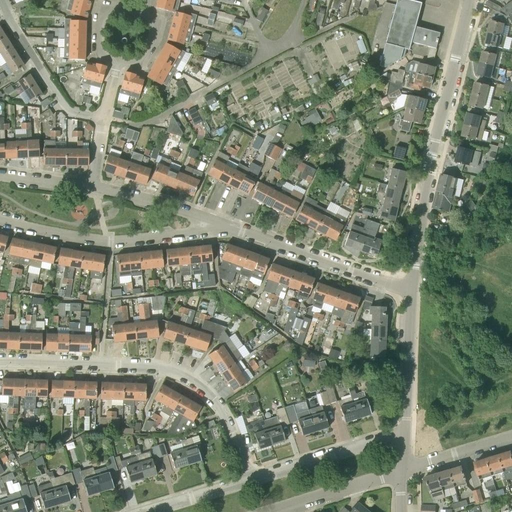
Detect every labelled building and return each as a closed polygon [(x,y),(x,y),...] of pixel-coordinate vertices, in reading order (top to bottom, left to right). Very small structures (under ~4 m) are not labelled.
[(69,0),(69,1),(75,2),(74,4),(89,9),(91,0),(69,0)] [(176,13),(179,2),(174,1),(174,3),(163,0),(158,0),(156,8),(175,13),(176,13)] [(369,0),(367,10),(377,7),(377,4),(375,3),(375,0),(384,0),(386,1),(386,0),(369,0)] [(409,0),(397,0),(379,67),(385,68),(403,58),(405,50),(408,51),(411,42),(429,47),(427,58),(434,60),(434,58),(433,57),(440,33),(415,27),(421,3),(409,0)] [(89,9),(74,4),(75,2),(69,1),(67,10),(72,11),(71,14),(86,18),(89,9)] [(333,1),(331,8),(337,10),(339,3),(333,1)] [(491,9),(507,16),(508,17),(511,13),(511,1),(502,9),(501,7),(489,1),(486,6),(491,9)] [(31,12),(29,8),(29,7),(20,11),(22,17),(31,12)] [(261,22),(268,11),(262,8),(256,19),(261,22)] [(507,16),(491,9),(489,14),(505,22),(508,17),(507,16)] [(175,13),(173,22),(188,26),(188,24),(194,26),(196,16),(191,14),(190,16),(176,13),(175,13)] [(320,27),(324,15),(319,13),(315,25),(320,27)] [(215,20),(208,18),(206,25),(214,26),(215,20)] [(243,21),(234,18),(232,25),(241,27),(243,21)] [(64,28),(70,29),(70,31),(85,31),(86,21),(71,21),(71,19),(65,19),(64,28)] [(488,33),(501,36),(504,24),(491,21),(488,33)] [(191,35),(194,26),(188,24),(188,26),(173,22),(170,31),(185,35),(186,33),(191,35)] [(312,26),(302,30),(304,35),(314,31),(312,26)] [(64,28),(64,38),(70,38),(70,40),(85,41),(85,31),(70,31),(70,29),(64,28)] [(191,35),(186,33),(185,35),(170,31),(168,41),(183,45),(183,43),(189,44),(191,35)] [(508,38),(501,36),(488,33),(485,44),(505,49),(508,38)] [(0,53),(11,46),(5,37),(0,40),(0,53)] [(64,38),(64,48),(69,48),(69,50),(85,50),(85,41),(70,40),(70,38),(64,38)] [(366,50),(362,39),(356,41),(360,52),(366,50)] [(161,52),(175,60),(176,58),(181,61),(186,53),(181,50),(180,51),(166,44),(161,52)] [(11,46),(0,53),(6,63),(17,56),(11,46)] [(69,48),(64,48),(64,58),(69,58),(69,60),(85,60),(85,50),(69,50),(69,48)] [(161,52),(157,61),(170,68),(171,67),(176,69),(181,61),(176,58),(175,60),(161,52)] [(480,63),(500,68),(503,57),(483,52),(480,63)] [(17,56),(6,63),(12,73),(24,66),(17,56)] [(157,61),(152,69),(166,77),(167,75),(172,78),(176,69),(171,67),(170,68),(157,61)] [(405,65),(404,71),(405,71),(410,73),(416,74),(432,78),(435,68),(419,63),(419,62),(413,61),(405,65)] [(90,86),(96,65),(87,63),(81,83),(90,86)] [(500,69),(500,68),(480,63),(477,75),(491,78),(492,74),(498,76),(500,69)] [(96,65),(90,86),(100,88),(106,67),(96,64),(96,65)] [(220,74),(209,68),(207,74),(217,79),(220,74)] [(172,78),(167,75),(166,77),(152,69),(147,78),(161,85),(162,84),(167,87),(172,78)] [(389,82),(395,83),(396,81),(402,82),(405,71),(404,71),(398,69),(397,73),(391,72),(389,82)] [(129,97),(135,76),(135,75),(125,72),(120,94),(129,97)] [(320,80),(317,73),(312,76),(315,82),(320,80)] [(432,78),(416,74),(410,73),(408,83),(411,84),(410,88),(420,91),(421,87),(429,89),(432,78)] [(18,95),(24,92),(35,84),(29,75),(12,85),(18,95)] [(135,76),(129,97),(139,99),(144,79),(135,76)] [(355,82),(353,78),(344,82),(346,87),(355,82)] [(395,83),(389,82),(386,96),(398,89),(399,91),(400,88),(402,82),(396,81),(395,83)] [(473,94),(492,99),(495,88),(476,83),(473,94)] [(35,84),(24,92),(30,102),(42,94),(35,84)] [(11,86),(4,90),(7,95),(14,91),(11,86)] [(185,86),(182,88),(180,88),(184,98),(190,95),(185,86)] [(398,89),(386,96),(390,102),(402,95),(399,91),(398,89)] [(204,98),(208,106),(216,102),(212,94),(204,98)] [(492,99),(473,94),(470,105),(489,110),(492,99)] [(406,107),(423,112),(426,100),(407,95),(404,106),(404,107),(406,107)] [(50,103),(47,99),(40,103),(43,107),(50,103)] [(423,112),(406,107),(404,117),(401,116),(399,125),(401,125),(400,130),(409,132),(412,121),(420,124),(423,112)] [(196,108),(188,112),(195,125),(202,122),(196,108)] [(278,108),(269,113),(272,120),(282,115),(278,108)] [(53,115),(49,109),(40,115),(40,123),(53,115)] [(321,121),(316,112),(305,118),(306,120),(301,123),(305,130),(321,121)] [(336,120),(333,112),(328,114),(331,118),(325,121),(326,124),(336,120)] [(361,129),(356,119),(359,118),(356,112),(350,115),(357,131),(361,129)] [(465,125),(485,130),(488,118),(468,113),(465,125)] [(183,133),(172,115),(167,132),(181,137),(183,133)] [(262,125),(260,121),(252,126),(254,129),(262,125)] [(26,129),(26,135),(27,141),(27,158),(39,157),(38,140),(32,141),(31,123),(27,123),(25,123),(26,129)] [(280,124),(277,129),(282,132),(285,127),(280,124)] [(485,130),(465,125),(462,136),(482,142),(485,130)] [(373,132),(370,126),(364,129),(367,135),(373,132)] [(77,137),(77,132),(73,131),(73,127),(66,127),(66,137),(77,137)] [(223,127),(216,131),(219,136),(225,132),(223,127)] [(134,131),(127,129),(125,138),(131,140),(134,131)] [(274,134),(270,143),(276,146),(280,138),(274,134)] [(15,136),(16,141),(16,159),(27,158),(27,141),(26,135),(15,136)] [(258,137),(253,147),(258,150),(264,140),(258,137)] [(5,142),(6,159),(16,159),(16,141),(5,142)] [(54,166),(55,149),(55,143),(43,143),(43,166),(54,166)] [(77,149),(77,166),(88,166),(89,149),(82,149),(82,143),(77,143),(77,149)] [(270,158),(276,146),(270,143),(264,155),(270,158)] [(236,145),(234,150),(231,155),(235,158),(241,147),(236,145)] [(276,146),(270,158),(276,161),(282,149),(276,146)] [(406,148),(396,146),(393,158),(403,160),(406,148)] [(473,146),(473,147),(474,148),(473,151),(460,148),(456,162),(477,167),(481,153),(482,149),(473,146)] [(114,175),(119,159),(121,152),(111,148),(103,171),(114,175)] [(159,150),(153,148),(150,158),(156,160),(159,150)] [(55,149),(54,166),(66,166),(66,149),(55,149)] [(77,166),(77,149),(66,149),(66,166),(77,166)] [(218,180),(226,166),(230,158),(219,152),(208,175),(218,180)] [(129,162),(130,162),(124,178),(135,182),(140,166),(143,156),(133,153),(129,162)] [(124,178),(130,162),(129,162),(119,159),(114,175),(124,178)] [(162,184),(171,161),(167,159),(164,166),(158,164),(152,179),(162,184)] [(302,172),(306,165),(296,160),(292,167),(302,172)] [(172,188),(179,172),(181,165),(171,161),(162,184),(172,188)] [(252,162),(249,168),(237,190),(248,195),(262,168),(252,162)] [(239,164),(235,171),(228,185),(237,190),(249,168),(239,164)] [(382,165),(374,164),(373,170),(381,172),(382,165)] [(306,165),(302,172),(299,177),(310,183),(316,170),(306,165)] [(140,166),(135,182),(146,185),(151,169),(140,166)] [(226,166),(218,180),(228,185),(235,171),(226,166)] [(183,192),(192,169),(187,167),(184,174),(179,172),(172,188),(183,192)] [(262,203),(269,188),(278,172),(271,168),(263,185),(259,183),(251,197),(262,203)] [(192,169),(183,192),(193,196),(203,173),(192,169)] [(388,185),(402,188),(406,172),(392,169),(388,185)] [(326,176),(320,174),(317,181),(322,184),(326,176)] [(438,191),(443,193),(452,205),(452,203),(454,204),(457,189),(454,188),(457,178),(442,175),(438,191)] [(402,188),(388,185),(382,184),(380,192),(377,191),(376,199),(385,201),(398,205),(402,188)] [(350,187),(346,194),(352,197),(356,190),(350,187)] [(279,193),(269,188),(262,203),(271,208),(279,193)] [(281,188),(279,193),(271,208),(281,213),(291,193),(281,188)] [(292,190),(291,193),(281,213),(291,218),(303,196),(292,190)] [(457,212),(452,205),(443,193),(438,191),(433,209),(449,213),(450,212),(452,213),(457,220),(461,217),(457,212)] [(305,225),(313,210),(317,203),(307,198),(295,220),(305,225)] [(398,205),(385,201),(380,218),(394,221),(398,205)] [(457,212),(461,217),(462,218),(477,207),(472,201),(457,212)] [(328,204),(323,215),(315,230),(325,235),(336,213),(338,209),(328,204)] [(323,215),(313,210),(305,225),(315,230),(323,215)] [(336,213),(325,235),(335,241),(347,218),(336,213)] [(365,238),(368,229),(372,221),(367,219),(364,227),(363,230),(352,226),(350,232),(345,245),(361,251),(365,238)] [(0,234),(0,252),(3,253),(8,237),(0,234)] [(393,239),(385,237),(383,244),(391,246),(393,239)] [(18,264),(23,240),(12,238),(7,261),(18,264)] [(365,238),(361,251),(369,254),(369,252),(377,255),(382,241),(373,238),(373,240),(365,238)] [(34,243),(23,240),(18,264),(29,266),(34,243)] [(40,268),(41,261),(44,245),(34,243),(29,266),(40,268)] [(226,280),(237,247),(227,243),(221,259),(228,262),(226,266),(223,265),(218,266),(220,278),(226,280)] [(44,245),(41,261),(53,264),(56,247),(44,245)] [(199,246),(201,263),(213,262),(211,245),(199,246)] [(202,273),(201,263),(199,246),(188,248),(191,270),(191,274),(202,273)] [(237,247),(226,280),(226,281),(232,283),(236,272),(240,273),(248,251),(237,247)] [(66,285),(71,250),(60,248),(58,265),(65,266),(62,284),(66,285)] [(178,249),(179,266),(180,271),(191,270),(188,248),(178,249)] [(179,266),(178,249),(166,250),(168,267),(179,266)] [(66,285),(65,290),(64,297),(69,298),(74,267),(79,268),(82,252),(71,250),(66,285)] [(150,252),(152,269),(164,267),(162,250),(150,252)] [(248,251),(240,273),(239,274),(250,278),(250,276),(258,255),(248,251)] [(91,270),(93,253),(82,252),(79,268),(91,270)] [(139,253),(141,270),(152,269),(150,252),(139,253)] [(93,253),(91,270),(92,270),(90,278),(101,280),(105,255),(93,253)] [(128,254),(130,271),(130,275),(131,276),(142,275),(141,270),(139,253),(128,254)] [(117,255),(119,277),(130,275),(130,271),(128,254),(117,255)] [(258,255),(250,276),(261,280),(269,259),(258,255)] [(272,300),(283,267),(272,263),(267,280),(268,280),(266,288),(264,287),(263,291),(269,293),(267,298),(272,300)] [(15,278),(17,268),(12,267),(7,291),(12,292),(15,278)] [(283,267),(272,300),(276,302),(281,290),(286,292),(288,287),(294,271),(283,267)] [(294,271),(288,287),(298,291),(304,275),(294,271)] [(213,274),(202,275),(202,281),(203,281),(204,287),(215,285),(213,274)] [(304,275),(298,291),(296,296),(307,300),(315,279),(304,275)] [(248,282),(246,287),(254,290),(260,286),(248,282)] [(320,309),(323,302),(328,287),(318,283),(312,299),(313,299),(312,301),(313,306),(320,309)] [(339,290),(328,287),(323,302),(333,306),(339,290)] [(339,290),(333,306),(331,314),(341,317),(350,294),(339,290)] [(257,299),(248,294),(243,303),(252,308),(257,299)] [(340,322),(338,327),(336,332),(343,334),(344,329),(343,329),(345,323),(351,325),(360,298),(350,294),(341,317),(340,322)] [(164,309),(165,295),(151,297),(152,303),(152,310),(153,310),(154,311),(164,309)] [(204,320),(200,332),(195,348),(206,351),(211,335),(204,333),(210,316),(212,317),(217,301),(210,299),(205,315),(204,320)] [(126,341),(121,307),(121,300),(114,300),(115,308),(117,307),(119,325),(112,326),(114,342),(126,341)] [(81,311),(81,303),(70,303),(70,311),(81,311)] [(147,338),(143,304),(139,305),(141,322),(134,323),(137,340),(147,338)] [(143,304),(147,338),(159,337),(157,321),(150,321),(148,304),(143,304)] [(137,340),(134,323),(129,324),(127,306),(121,307),(126,341),(137,340)] [(372,323),(386,324),(386,315),(385,315),(385,307),(371,306),(370,315),(372,315),(372,323)] [(291,325),(292,326),(295,318),(298,309),(297,309),(292,307),(290,311),(285,325),(283,331),(288,335),(291,325)] [(3,326),(0,326),(0,349),(8,350),(8,333),(9,321),(9,315),(9,308),(5,308),(5,315),(4,315),(3,326)] [(184,308),(183,314),(179,325),(174,341),(185,345),(190,328),(184,327),(187,315),(189,309),(184,308)] [(279,323),(285,325),(290,311),(283,309),(279,323)] [(81,311),(80,330),(79,352),(91,352),(91,344),(99,345),(99,332),(91,332),(91,336),(85,335),(86,317),(88,317),(88,312),(81,311)] [(271,323),(273,319),(274,315),(267,313),(265,318),(271,323)] [(30,333),(30,350),(42,351),(42,329),(35,329),(36,316),(31,316),(30,316),(30,322),(30,324),(30,333)] [(310,319),(303,317),(299,330),(306,332),(310,319)] [(174,341),(179,325),(168,322),(163,338),(174,341)] [(386,324),(372,323),(371,340),(385,341),(386,324)] [(30,350),(30,333),(30,324),(26,324),(25,333),(19,333),(19,350),(30,350)] [(195,348),(200,332),(190,328),(185,345),(195,348)] [(69,335),(68,352),(79,352),(80,330),(69,330),(69,335)] [(215,365),(237,349),(224,331),(218,339),(222,346),(208,355),(215,365)] [(8,350),(19,350),(19,333),(8,333),(8,350)] [(57,351),(57,334),(46,334),(46,351),(57,351)] [(68,352),(69,335),(57,334),(57,351),(68,352)] [(385,341),(371,340),(370,357),(384,357),(385,341)] [(221,374),(235,364),(243,359),(237,349),(215,365),(221,374)] [(341,352),(333,350),(331,357),(339,359),(341,352)] [(256,363),(251,367),(254,370),(264,363),(261,359),(256,363)] [(221,374),(227,383),(241,373),(235,364),(221,374)] [(359,371),(352,369),(349,376),(357,378),(359,371)] [(241,373),(227,383),(234,392),(247,383),(241,373)] [(13,420),(13,414),(14,379),(3,379),(2,396),(9,396),(8,420),(13,420)] [(24,402),(24,396),(25,380),(14,379),(13,414),(18,414),(18,402),(24,402)] [(25,380),(24,396),(30,397),(29,415),(35,415),(35,409),(35,397),(36,380),(25,380)] [(36,380),(35,397),(47,397),(48,380),(36,380)] [(62,398),(63,381),(52,381),(51,397),(62,398)] [(74,398),(74,381),(63,381),(62,398),(74,398)] [(74,381),(74,398),(84,399),(85,382),(74,381)] [(85,382),(84,399),(84,410),(84,416),(89,416),(90,399),(96,399),(97,382),(85,382)] [(111,400),(112,383),(101,382),(101,399),(111,400)] [(326,391),(330,403),(336,401),(331,382),(324,385),(326,391)] [(112,383),(111,400),(122,400),(123,383),(112,383)] [(123,383),(122,400),(122,406),(130,406),(134,406),(134,405),(134,384),(123,383)] [(134,384),(134,405),(138,405),(138,401),(146,401),(146,384),(134,384)] [(164,405),(172,390),(162,384),(154,399),(164,405)] [(352,397),(358,418),(371,414),(367,399),(360,401),(358,393),(356,394),(353,386),(348,388),(352,397)] [(171,416),(171,415),(182,396),(172,390),(164,405),(161,411),(171,416)] [(330,403),(326,391),(319,393),(323,405),(330,403)] [(247,397),(250,403),(258,401),(255,394),(247,397)] [(192,401),(182,396),(171,415),(175,418),(166,434),(179,434),(175,431),(192,401)] [(358,418),(352,397),(339,401),(345,423),(358,418)] [(192,401),(175,431),(179,434),(196,427),(193,421),(202,407),(192,401)] [(309,410),(315,432),(329,428),(322,406),(309,410)] [(289,424),(284,408),(277,410),(279,416),(265,420),(272,445),(285,441),(281,426),(282,426),(289,424)] [(315,432),(309,410),(296,414),(302,436),(315,432)] [(111,411),(111,429),(119,429),(119,418),(116,417),(116,412),(111,411)] [(154,422),(147,420),(143,430),(149,431),(154,422)] [(206,430),(216,426),(214,420),(203,424),(206,430)] [(272,445),(265,420),(246,426),(248,433),(253,431),(259,449),(272,445)] [(182,443),(184,449),(189,465),(202,461),(197,445),(194,446),(191,438),(186,439),(185,435),(180,436),(182,443)] [(45,443),(35,443),(34,452),(45,452),(45,443)] [(158,446),(162,457),(167,456),(164,444),(158,446)] [(136,454),(137,456),(139,463),(144,478),(157,474),(151,455),(142,458),(138,445),(134,447),(136,454)] [(162,457),(158,446),(152,448),(156,459),(162,457)] [(189,465),(184,449),(170,453),(175,469),(189,465)] [(499,456),(504,472),(511,469),(511,455),(511,452),(499,456)] [(7,456),(1,459),(3,463),(8,460),(9,461),(15,458),(12,453),(7,456)] [(117,470),(123,468),(121,461),(119,455),(113,457),(117,470)] [(117,470),(113,457),(113,456),(106,457),(109,465),(94,470),(101,492),(114,488),(109,473),(117,470)] [(137,456),(129,458),(132,466),(126,467),(131,483),(144,478),(139,463),(137,456)] [(504,472),(499,456),(487,459),(492,476),(504,472)] [(492,476),(487,459),(475,463),(480,479),(492,476)] [(70,470),(71,472),(75,483),(83,481),(88,496),(101,492),(94,470),(93,467),(80,471),(79,467),(70,470)] [(450,470),(455,487),(467,483),(462,467),(450,470)] [(14,470),(3,474),(5,479),(16,476),(14,470)] [(439,474),(444,490),(450,488),(452,495),(457,494),(455,487),(450,470),(439,474)] [(48,473),(50,478),(54,490),(58,505),(71,501),(66,486),(75,483),(71,472),(55,477),(53,471),(48,473)] [(444,490),(439,474),(425,478),(426,483),(428,483),(433,499),(445,495),(444,490)] [(28,487),(31,497),(32,499),(38,497),(35,484),(28,487)] [(31,497),(28,487),(27,485),(22,486),(25,499),(31,497)] [(480,489),(473,491),(476,503),(483,501),(480,489)] [(58,505),(54,490),(40,494),(45,509),(58,505)] [(12,511),(10,503),(9,499),(0,501),(0,511),(12,511)] [(10,503),(12,511),(27,511),(23,499),(10,503)] [(491,511),(489,502),(481,505),(483,511),(491,511)] [(368,511),(358,503),(350,511),(368,511)]
